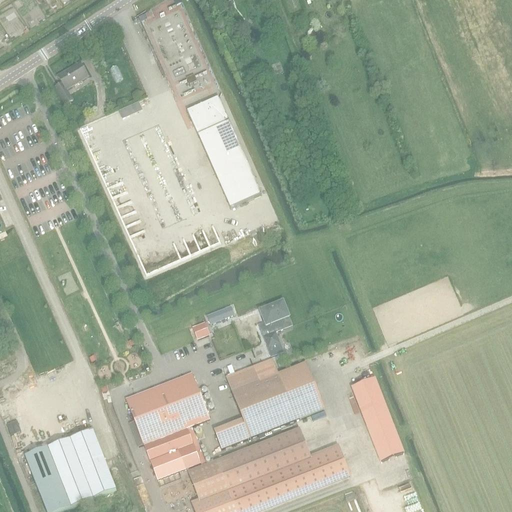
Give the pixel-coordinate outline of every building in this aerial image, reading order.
[(143,15),(137,18),(140,23),(146,21),(143,15)] [(72,102),(66,91),(87,77),(79,64),(57,77),(61,84),(54,88),(64,106),(72,102)] [(193,77),(186,80),(189,86),(196,83),(193,77)] [(218,98),(186,112),(198,138),(229,124),(218,98)] [(229,124),(198,138),(216,178),(247,164),(229,124)] [(247,164),(216,178),(230,210),(261,196),(247,164)] [(5,299),(0,301),(0,328),(0,329),(8,325),(15,322),(13,318),(5,299)] [(265,325),(259,327),(263,338),(268,350),(271,358),(283,353),(280,345),(275,333),(283,330),(279,322),(289,319),(283,303),(260,312),(265,325)] [(230,308),(207,317),(209,321),(210,326),(234,317),(233,314),(230,308)] [(194,331),(197,341),(209,336),(205,327),(194,331)] [(243,423),(215,434),(221,451),(324,411),(306,364),(278,375),(274,364),(264,368),(268,379),(260,383),(254,367),(235,375),(240,390),(231,393),(243,423)] [(192,375),(125,401),(143,447),(157,481),(201,464),(202,468),(207,466),(197,442),(191,428),(209,421),(192,375)] [(374,380),(351,389),(380,464),(403,455),(374,380)] [(202,468),(188,473),(199,503),(192,506),(191,504),(193,511),(259,511),(349,477),(350,479),(350,478),(338,447),(337,447),(338,449),(310,460),(299,430),(207,466),(202,468)] [(24,459),(44,511),(62,511),(115,492),(92,432),(24,458),(24,459)]
